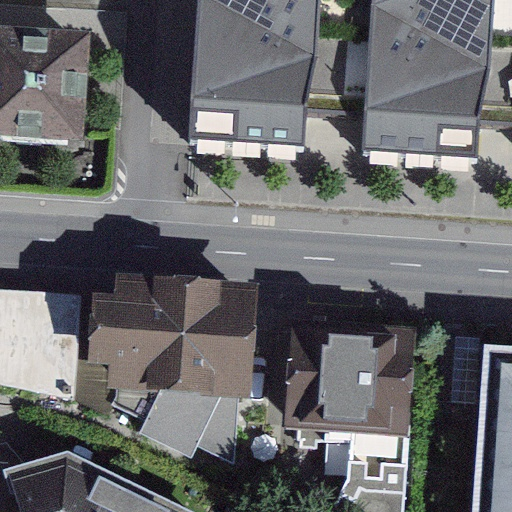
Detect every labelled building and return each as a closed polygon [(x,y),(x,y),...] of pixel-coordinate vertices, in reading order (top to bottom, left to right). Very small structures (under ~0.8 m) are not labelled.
[(232,0),(226,153),(408,161),(414,0),(232,0)] [(511,0),(414,0),(408,161),(511,165),(511,0)] [(105,42),(3,29),(0,51),(0,121),(94,133),(105,42)] [(252,388),(261,293),(117,280),(114,301),(108,374),(252,388)] [(114,301),(0,298),(0,383),(79,387),(108,374),(114,301)] [(310,332),(305,424),(419,430),(424,338),(310,332)] [(511,511),(511,355),(489,354),(476,511),(511,511)] [(0,511),(17,511),(8,477),(0,449),(0,511)] [(8,477),(17,511),(174,511),(68,460),(8,477)]
